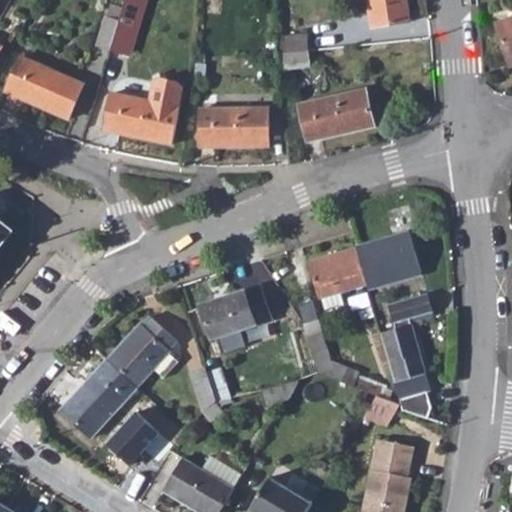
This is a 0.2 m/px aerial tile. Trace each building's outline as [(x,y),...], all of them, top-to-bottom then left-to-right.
[(364,0),(369,26),(407,21),(403,0),(364,0)] [(95,42),(109,47),(118,18),(104,14),(95,42)] [(118,18),(109,47),(123,52),(132,23),(118,18)] [(511,21),(495,27),(509,69),(511,68),(511,21)] [(303,34),(274,36),(275,51),(304,48),(303,34)] [(304,48),(275,51),(277,66),(306,63),(304,48)] [(19,56),(4,90),(67,118),(82,85),(19,56)] [(363,88),(295,103),(304,141),(372,125),(363,88)] [(110,92),(102,129),(170,141),(176,104),(110,92)] [(267,107),(199,108),(199,145),(267,144),(267,107)] [(0,250),(14,234),(0,222),(0,250)] [(409,232),(357,247),(367,284),(369,289),(420,274),(409,232)] [(320,299),(323,298),(341,292),(367,284),(357,247),(308,263),(320,299)] [(261,288),(201,307),(213,341),(270,323),(261,288)] [(341,292),(323,298),(327,309),(345,304),(341,292)] [(389,304),(396,329),(414,324),(413,318),(432,312),(427,293),(389,304)] [(142,325),(108,361),(138,389),(156,370),(164,378),(178,363),(169,353),(178,341),(154,319),(145,327),(142,325)] [(304,324),(305,328),(317,376),(351,388),(356,375),(331,366),(318,321),(304,324)] [(396,329),(382,333),(402,401),(434,392),(429,375),(427,375),(418,344),(420,343),(414,324),(396,329)] [(138,389),(108,361),(105,364),(64,408),(94,436),(138,389)] [(203,366),(189,371),(203,412),(214,401),(203,366)] [(299,380),(259,390),(263,406),(288,399),(299,380)] [(395,403),(376,397),(366,415),(389,422),(395,403)] [(389,422),(366,415),(363,419),(387,427),(389,422)] [(169,418),(153,445),(166,457),(183,430),(169,418)] [(377,440),(374,454),(411,462),(414,447),(377,440)] [(374,454),(362,511),(405,511),(412,479),(408,478),(411,462),(374,454)] [(211,458),(203,472),(234,490),(242,477),(211,458)] [(163,492),(195,511),(220,511),(234,490),(182,460),(163,492)] [(249,511),(308,511),(312,504),(270,479),(249,511)]
